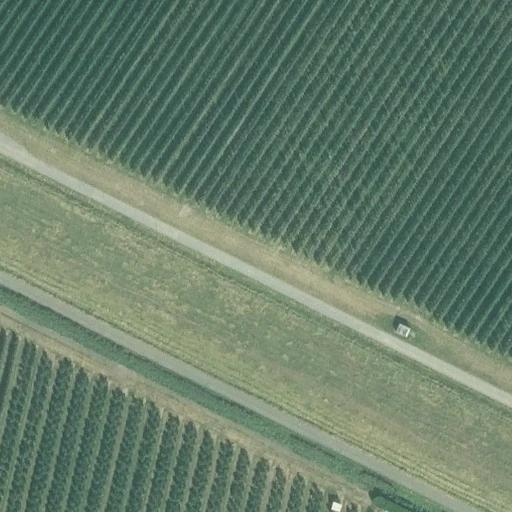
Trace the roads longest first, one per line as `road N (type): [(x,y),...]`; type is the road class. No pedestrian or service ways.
road 1 (unclassified): [(511,406),(0,151)]
road 2 (unclassified): [(447,511),(0,287)]
